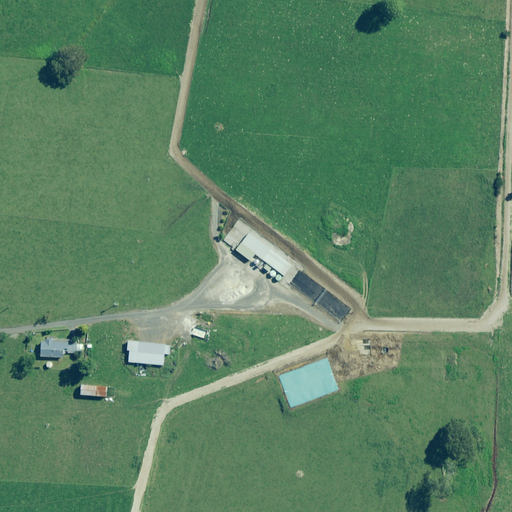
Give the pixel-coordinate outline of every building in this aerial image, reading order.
[(292,265),(249,233),(236,250),(250,261),(255,254),(284,276),(292,265)] [(206,333),(192,328),(190,334),(204,339),(206,333)] [(62,358),(62,355),(67,355),(67,353),(83,354),(83,344),(52,342),(52,340),(46,339),(46,342),(41,342),(40,357),(62,358)] [(170,346),(138,342),(137,351),(129,350),(128,362),(163,365),(164,354),(169,355),(170,346)] [(471,380),(473,356),(460,356),(460,369),(446,368),(446,376),(448,376),(448,381),(457,381),(457,380),(471,380)] [(107,387),(81,385),(81,395),(106,397),(107,387)]
